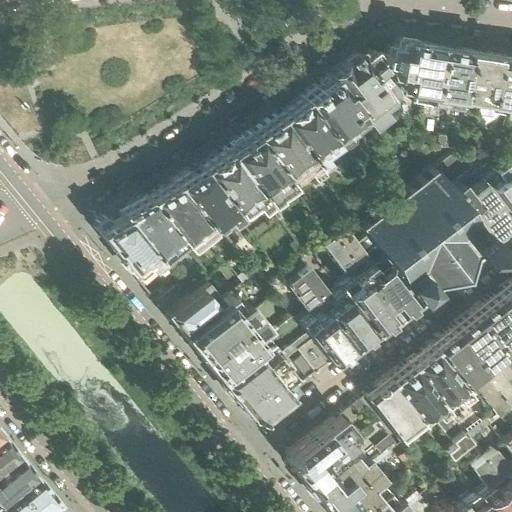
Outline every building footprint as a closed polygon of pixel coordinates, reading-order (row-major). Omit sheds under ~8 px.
[(315,12),(311,0),(294,0),(295,11),(302,21),(315,12)] [(422,97),(432,44),(432,43),(395,37),(394,45),(386,44),(384,52),(378,51),(377,56),(376,55),(376,60),(382,60),(381,66),(383,71),(392,73),(390,85),(405,87),(403,96),(421,99),(422,97)] [(422,97),(450,101),(458,48),(432,44),(422,97)] [(479,106),(487,52),(458,47),(458,48),(450,101),(479,106)] [(389,87),(386,78),(376,65),(378,63),(376,60),(376,55),(371,48),(360,56),(356,51),(342,62),(328,73),(361,119),(363,121),(379,108),(374,102),(383,95),(383,92),(389,87)] [(506,110),(511,70),(511,56),(487,52),(479,106),(506,110)] [(361,119),(328,73),(327,74),(314,84),(300,94),(331,140),(332,140),(333,140),(338,141),(346,135),(347,129),(361,119)] [(331,140),(300,94),(274,113),(273,113),(272,114),(312,163),(321,156),(317,150),(331,140)] [(312,163),(272,114),(248,131),(283,175),(297,164),(302,170),(312,163)] [(283,175),(248,131),(248,130),(222,147),(261,198),(277,218),(282,213),(272,200),(271,201),(270,198),(269,199),(265,195),(270,191),(270,190),(285,179),(283,175)] [(426,156),(439,146),(415,142),(415,141),(407,140),(412,153),(426,156)] [(261,198),(222,147),(196,164),(232,210),(246,199),(251,205),(261,198)] [(484,236),(508,218),(460,155),(455,149),(452,152),(451,151),(449,151),(431,165),(429,164),(370,209),(364,203),(372,196),(367,190),(345,207),(351,214),(355,220),(410,294),(426,282),(425,281),(440,270),(448,264),(454,259),(469,248),(477,242),(485,236),(484,236)] [(407,154),(407,152),(405,150),(403,149),(400,150),(399,151),(398,152),(398,155),(399,157),(402,158),(404,158),(406,156),(407,154)] [(511,178),(493,154),(463,150),(460,155),(508,218),(511,215),(511,178)] [(511,156),(493,154),(511,178),(511,156)] [(403,170),(399,164),(394,158),(385,165),(394,176),(403,170)] [(232,210),(196,164),(196,163),(187,169),(186,168),(170,179),(169,179),(209,229),(211,227),(215,228),(221,224),(221,220),(226,217),(233,212),(232,210)] [(209,229),(169,179),(160,185),(160,184),(143,194),(177,239),(181,244),(195,232),(200,238),(210,230),(209,229)] [(177,239),(143,194),(126,204),(126,203),(116,208),(119,213),(155,256),(177,239)] [(160,263),(155,256),(119,213),(111,217),(103,215),(95,220),(94,228),(104,240),(104,241),(114,253),(115,253),(125,265),(130,271),(133,276),(146,264),(151,270),(160,263)] [(410,294),(355,220),(354,221),(362,232),(352,240),(339,223),(328,232),(389,311),(410,294)] [(389,311),(328,232),(317,240),(344,275),(334,283),(337,287),(368,327),(389,311)] [(368,327),(337,287),(328,294),(304,263),(293,272),(348,343),(368,327)] [(246,276),(245,274),(241,270),(234,275),(239,281),(246,276)] [(348,343),(293,272),(282,280),(305,312),(294,320),(303,331),(307,336),(326,359),(348,343)] [(178,330),(217,297),(201,278),(183,291),(175,282),(153,299),(177,330),(178,330)] [(511,285),(508,280),(486,296),(511,329),(511,285)] [(196,352),(252,310),(261,302),(257,297),(248,305),(240,296),(234,301),(226,290),(217,297),(178,330),(196,352)] [(511,329),(486,296),(467,312),(500,354),(509,347),(511,351),(511,329)] [(196,352),(213,374),(256,341),(262,336),(254,326),(261,321),(252,310),(196,352)] [(511,387),(491,360),(500,354),(467,312),(446,328),(472,362),(473,362),(479,369),(507,407),(511,403),(511,387)] [(282,335),(295,325),(289,317),(276,327),(282,335)] [(472,375),(466,367),(472,362),(446,328),(427,343),(460,385),(468,379),(496,415),(507,407),(479,369),(472,375)] [(231,396),(283,357),(294,348),(307,336),(303,331),(278,350),(274,345),(265,352),(256,341),(213,374),(219,381),(219,382),(224,388),(225,388),(231,396)] [(326,359),(307,336),(294,348),(299,354),(309,368),(311,370),(314,369),(313,368),(324,360),(324,361),(326,359)] [(484,417),(460,385),(427,343),(404,360),(438,404),(443,411),(466,440),(467,438),(461,430),(476,419),(478,422),(484,417)] [(309,368),(299,354),(291,361),(301,374),(309,368)] [(256,413),(292,385),(282,374),(290,366),(283,357),(231,396),(237,404),(238,404),(244,412),(247,413),(247,412),(253,413),(256,414),(256,413)] [(431,409),(438,404),(404,360),(384,376),(418,420),(428,412),(450,441),(441,449),(446,455),(466,440),(443,411),(437,416),(431,409)] [(418,420),(384,376),(361,393),(372,408),(396,438),(418,420)] [(364,405),(358,397),(351,402),(357,411),(364,405)] [(300,479),(347,442),(343,436),(348,431),(349,427),(336,413),(318,427),(318,426),(287,450),(285,462),(286,462),(292,469),(292,470),(297,475),(300,479)] [(511,431),(511,430),(499,438),(511,454),(511,431)] [(0,457),(10,449),(0,436),(0,457)] [(511,454),(499,438),(499,439),(511,456),(511,460),(506,465),(491,445),(477,455),(511,498),(511,454)] [(319,501),(367,461),(359,451),(355,454),(347,444),(348,443),(347,442),(300,479),(302,480),(301,481),(313,495),(314,495),(319,501)] [(374,463),(386,454),(388,452),(384,448),(370,458),(374,463)] [(0,457),(0,491),(27,469),(10,449),(0,457)] [(397,456),(405,466),(413,460),(405,449),(397,456)] [(511,511),(511,498),(477,455),(466,464),(481,483),(473,491),(489,511),(511,511)] [(347,511),(381,485),(372,475),(376,472),(367,461),(319,501),(325,508),(324,508),(327,511),(347,511)] [(56,505),(50,497),(48,495),(49,495),(27,469),(0,491),(0,511),(27,511),(36,505),(40,511),(55,511),(56,511),(56,505)] [(394,511),(418,494),(414,490),(404,499),(407,502),(403,504),(399,499),(394,494),(390,497),(381,485),(347,511),(394,511)] [(489,511),(473,491),(470,488),(448,504),(454,511),(489,511)] [(409,511),(406,508),(420,496),(418,494),(394,511),(409,511)]
